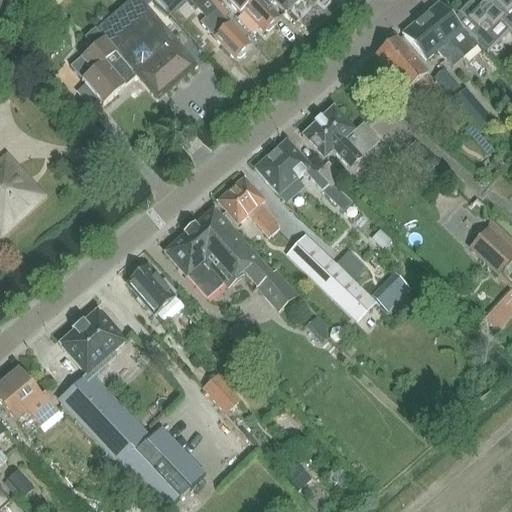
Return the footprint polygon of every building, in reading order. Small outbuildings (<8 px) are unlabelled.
[(89,53),(70,68),(82,83),(104,107),(136,79),(157,104),(197,69),(172,40),(138,0),(133,0),(107,23),(96,32),(100,37),(104,41),(89,53)] [(153,0),(168,16),(185,0),(153,0)] [(212,0),(187,0),(206,19),(200,25),(234,62),(249,47),(223,20),(228,16),(212,0)] [(259,0),(230,0),(227,3),(240,16),(242,14),(263,34),(279,19),(259,0)] [(270,0),(285,15),(299,0),(270,0)] [(511,35),(511,7),(507,2),(503,7),(495,0),(476,0),(475,1),(477,2),(473,6),(469,2),(458,13),(466,21),(460,26),(478,44),(497,43),(509,32),(511,35)] [(457,51),(465,60),(478,49),(462,31),(460,32),(436,7),(402,36),(425,63),(436,53),(444,62),(457,51)] [(451,107),(446,101),(430,82),(396,41),(374,59),(405,95),(415,87),(424,97),(420,100),(437,119),(451,107)] [(430,82),(446,101),(460,89),(444,71),(430,82)] [(466,91),(451,103),(453,106),(478,134),(493,122),(466,91)] [(363,125),(354,133),(332,110),(302,138),(324,162),(333,153),(351,173),(363,162),(362,161),(381,144),(363,125)] [(415,143),(405,153),(425,171),(434,161),(415,143)] [(285,144),(270,157),(294,184),(297,182),(305,175),(321,193),(341,215),(352,205),(336,187),(335,186),(330,190),(317,174),(308,169),(285,144)] [(270,157),(254,171),(278,198),(287,207),(298,197),(290,188),(294,184),(270,157)] [(0,237),(1,238),(43,199),(7,161),(0,167),(0,237)] [(335,186),(336,187),(343,181),(328,165),(317,174),(330,190),(335,186)] [(260,207),(264,204),(243,180),(217,203),(238,227),(247,219),(268,243),(280,233),(277,225),(260,207)] [(269,274),(244,246),(214,212),(196,228),(195,226),(181,238),(182,240),(165,255),(185,278),(207,302),(223,288),(228,293),(244,279),(279,317),(300,298),(274,270),(269,274)] [(511,254),(489,231),(468,252),(495,279),(511,262),(511,254)] [(385,237),(376,247),(382,252),(391,243),(385,237)] [(305,238),(286,259),(354,323),(373,303),(354,284),(335,267),(305,238)] [(162,305),(174,294),(164,282),(161,284),(147,269),(127,286),(138,300),(135,302),(142,310),(145,307),(154,318),(165,308),(162,305)] [(398,281),(376,303),(387,314),(409,293),(398,281)] [(406,297),(398,305),(405,310),(412,302),(406,297)] [(368,328),(378,312),(370,307),(359,322),(368,328)] [(113,354),(124,344),(97,313),(59,347),(87,378),(103,364),(109,371),(120,362),(113,354)] [(329,339),(334,345),(342,343),(344,336),(339,330),(331,332),(329,339)] [(18,375),(0,389),(0,405),(14,423),(17,426),(27,417),(39,431),(59,414),(44,397),(40,401),(18,375)] [(225,416),(239,403),(216,377),(202,390),(225,416)] [(149,441),(146,438),(92,379),(62,407),(119,469),(159,511),(168,511),(205,477),(160,430),(149,441)] [(285,434),(293,444),(301,438),(293,428),(285,434)] [(35,491),(17,473),(6,483),(24,502),(35,491)] [(0,511),(9,504),(0,492),(0,511)]
